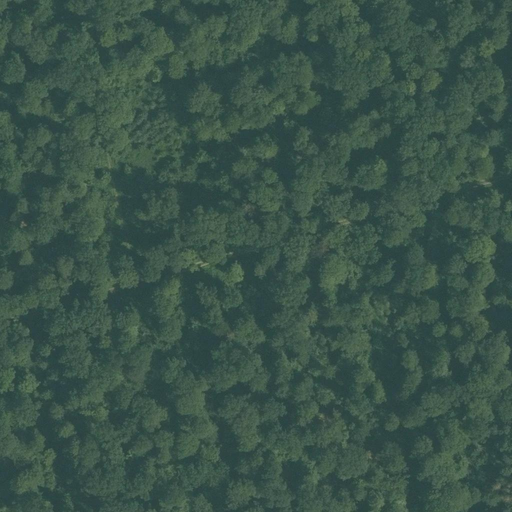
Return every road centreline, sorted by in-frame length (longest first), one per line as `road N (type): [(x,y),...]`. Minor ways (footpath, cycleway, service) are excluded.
road 1 (track): [(511,173),(0,321)]
road 2 (track): [(63,0),(191,511)]
